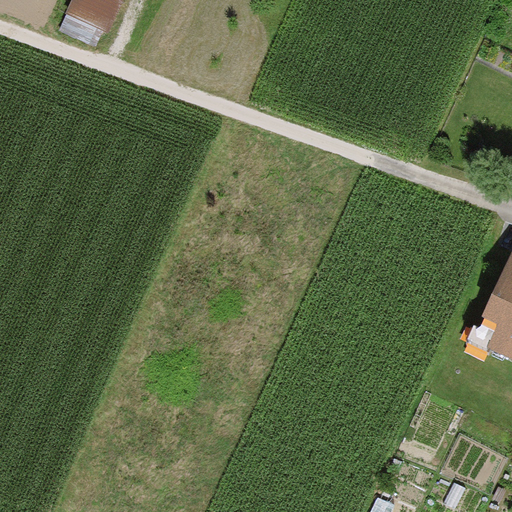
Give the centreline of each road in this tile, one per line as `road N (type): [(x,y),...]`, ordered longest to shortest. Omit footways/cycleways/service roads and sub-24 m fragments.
road 1 (track): [(387,158),(0,28)]
road 2 (residential): [(511,207),(387,158)]
